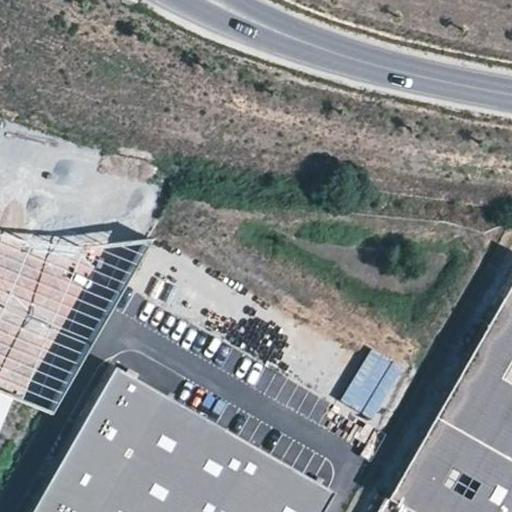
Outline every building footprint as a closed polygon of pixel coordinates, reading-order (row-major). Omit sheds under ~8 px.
[(0,395),(12,401),(43,414),(144,237),(112,239),(88,242),(67,242),(47,241),(34,240),(19,237),(0,231),(0,395)] [(511,511),(511,271),(373,511),(511,511)] [(106,368),(22,511),(314,511),(324,494),(106,368)] [(326,397),(352,409),(365,382),(339,370),(326,397)] [(0,429),(12,401),(0,395),(0,429)]
